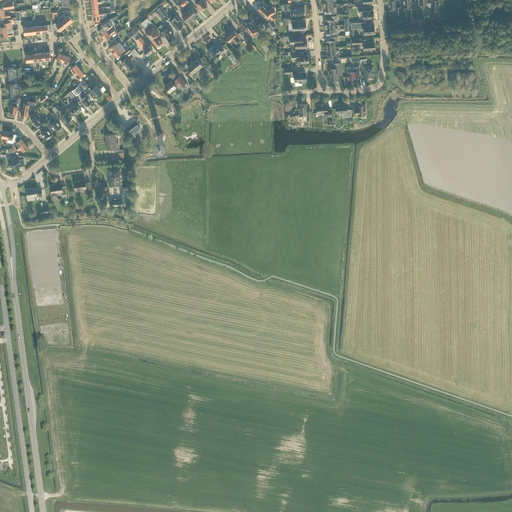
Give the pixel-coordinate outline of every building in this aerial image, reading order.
[(192,18),(197,14),(191,7),(189,10),(184,5),(189,1),(188,0),(179,0),(179,1),(183,5),(182,6),(192,18)] [(206,5),(207,5),(202,0),(192,0),(201,10),(204,8),(207,6),(206,5)] [(395,0),(388,0),(388,2),(389,10),(395,10),(395,13),(401,13),(400,6),(396,6),(395,0)] [(402,0),(403,6),(411,6),(412,9),(415,9),(414,2),(411,3),(411,0),(402,0)] [(424,4),(425,13),(431,13),(430,3),(426,3),(426,0),(418,0),(419,4),(424,4)] [(439,6),(438,3),(442,3),(441,0),(431,0),(432,10),(438,10),(438,6),(439,6)] [(0,12),(4,12),(4,9),(14,8),(13,2),(3,3),(4,7),(0,7),(0,12)] [(262,4),(257,9),(267,19),(269,17),(272,20),(275,16),(273,13),(275,11),(274,10),(275,8),(273,6),(271,8),(270,7),(267,9),(262,4)] [(291,9),(291,16),(298,15),(304,15),(305,15),(304,6),(304,7),(294,8),(294,4),(287,4),(287,10),(291,9)] [(333,4),(323,5),(323,10),(330,10),(331,13),(336,13),(336,7),(333,7),(333,4)] [(161,6),(157,9),(163,17),(167,13),(161,6)] [(187,22),(192,18),(182,6),(180,8),(185,13),(182,16),(187,22)] [(373,10),(370,10),(370,7),(358,8),(358,12),(363,12),(363,14),(363,15),(363,17),(364,18),(364,19),(374,18),(373,10)] [(163,17),(157,10),(154,12),(160,19),(163,17)] [(69,23),(73,20),(70,17),(71,16),(67,11),(63,11),(64,13),(62,15),(64,17),(64,18),(69,23)] [(252,23),(255,26),(260,21),(258,18),(253,12),(248,16),(253,22),(252,23)] [(64,18),(64,17),(62,15),(58,18),(59,19),(60,21),(65,27),(69,23),(64,18)] [(172,24),(177,30),(180,28),(182,27),(182,26),(183,25),(179,21),(180,19),(177,15),(172,19),(171,16),(168,18),(173,23),(172,24)] [(324,26),(334,25),(334,22),(337,22),(337,16),(331,16),(331,20),(324,20),(324,26)] [(61,30),(65,27),(60,21),(59,19),(57,21),(59,22),(56,24),(54,23),(53,24),(53,27),(56,31),(59,28),(61,30)] [(101,35),(108,30),(113,25),(108,19),(100,23),(103,27),(98,31),(101,35)] [(250,23),(248,24),(244,19),(239,23),(244,30),(246,32),(248,31),(252,36),(254,33),(257,31),(250,23)] [(297,19),(288,20),(288,23),(291,23),(292,22),(293,30),(294,34),(302,33),(302,30),(306,29),(305,21),(297,22),(297,19)] [(1,26),(0,26),(0,30),(0,32),(12,30),(13,30),(12,24),(11,21),(7,22),(6,21),(4,22),(4,26),(1,26)] [(269,25),(265,21),(263,23),(267,27),(265,28),(269,33),(273,29),(269,25)] [(351,29),(363,28),(363,35),(375,34),(374,24),(366,25),(365,22),(351,23),(351,29)] [(168,38),(174,34),(168,27),(165,24),(163,26),(166,29),(163,31),(168,38)] [(334,25),(324,26),(325,31),(332,31),(332,34),(338,34),(338,28),(335,28),(334,25)] [(147,55),(153,50),(149,46),(148,46),(140,36),(139,36),(136,33),(139,30),(136,26),(127,34),(130,38),(133,36),(136,39),(141,46),(141,47),(147,55)] [(160,44),(162,42),(157,36),(159,34),(153,27),(146,33),(157,47),(158,46),(160,45),(160,44)] [(110,35),(114,32),(115,31),(113,29),(110,32),(108,30),(101,35),(105,39),(110,35)] [(232,39),(235,43),(240,39),(239,39),(240,37),(234,30),(233,31),(232,30),(228,33),(229,35),(226,37),(230,41),(232,39)] [(248,40),(246,37),(247,37),(241,31),(238,33),(243,40),(242,41),(244,43),(248,40)] [(256,37),(261,44),(265,41),(257,31),(254,33),(257,37),(256,37)] [(120,42),(123,40),(118,35),(112,40),(115,44),(109,48),(113,52),(122,44),(120,42)] [(307,47),(307,40),(302,40),(302,35),(290,36),(290,43),(295,43),(295,48),(307,47)] [(335,46),(334,41),(338,40),(337,37),(330,37),(330,41),(326,41),(326,47),(335,46)] [(363,42),(363,50),(371,49),(375,49),(374,42),(368,42),(363,42)] [(125,49),(124,47),(122,44),(113,52),(116,56),(122,52),(125,49)] [(219,53),(224,50),(220,44),(215,48),(213,46),(207,50),(214,59),(220,54),(219,53)] [(331,57),(339,56),(339,53),(339,50),(335,50),(335,46),(326,47),(327,54),(331,53),(331,57)] [(130,52),(134,56),(134,57),(138,53),(134,48),(130,52)] [(60,66),(65,55),(59,52),(56,59),(61,61),(60,62),(59,61),(58,65),(60,66)] [(308,62),(308,55),(299,55),(298,52),(292,52),(292,59),(297,58),(298,63),(308,62)] [(68,63),(70,57),(65,55),(60,66),(62,67),(64,63),(63,63),(63,61),(68,63)] [(134,57),(134,56),(130,58),(132,60),(130,61),(127,57),(121,62),(126,68),(126,69),(128,71),(134,66),(132,64),(134,62),(134,63),(138,61),(134,57)] [(192,63),(202,74),(205,72),(202,69),(201,69),(200,67),(202,65),(197,59),(192,63)] [(330,80),(338,80),(337,72),(341,71),(340,62),(333,63),(334,68),(329,68),(330,80)] [(200,76),(202,74),(192,63),(188,67),(193,73),(195,71),(200,76)] [(71,76),(80,69),(76,64),(71,68),(74,72),(73,73),(71,72),(69,74),(71,76)] [(373,78),(373,66),(364,67),(365,79),(370,79),(370,78),(373,78)] [(348,82),(356,81),(356,74),(360,74),(359,67),(353,67),(353,72),(347,72),(348,82)] [(78,78),(84,73),(80,69),(71,76),(72,78),(75,76),(75,75),(75,74),(78,78)] [(294,73),(295,81),(306,81),(305,72),(294,73)] [(164,86),(169,91),(171,94),(176,90),(174,88),(176,86),(177,86),(179,84),(180,86),(183,90),(188,85),(185,82),(179,75),(175,79),(174,79),(172,81),(172,80),(164,86)] [(200,91),(192,82),(188,84),(196,94),(200,91)] [(96,97),(102,92),(97,85),(95,87),(93,85),(94,85),(92,83),(87,86),(89,89),(90,88),(91,90),(96,97)] [(78,85),(72,91),(76,95),(79,92),(83,98),(81,99),(86,106),(87,105),(88,105),(90,104),(89,103),(91,101),(91,100),(86,95),(87,94),(83,90),(83,89),(82,90),(78,85)] [(72,99),(70,101),(73,105),(70,107),(76,114),(77,113),(78,113),(79,112),(79,111),(80,110),(81,109),(80,108),(78,105),(81,103),(79,101),(78,101),(75,97),(74,97),(72,99)] [(22,107),(21,114),(21,115),(22,115),(24,116),(24,115),(27,116),(29,104),(25,104),(23,103),(22,107)] [(306,104),(298,104),(299,115),(306,115),(307,120),(312,120),(311,111),(307,111),(306,104)] [(327,104),(317,105),(317,113),(325,112),(325,116),(331,116),(331,108),(327,109),(327,104)] [(336,105),(336,113),(345,112),(345,117),(352,116),(351,109),(347,109),(347,104),(336,105)] [(358,108),(353,108),(353,114),(358,114),(366,114),(365,104),(357,105),(358,108)] [(45,108),(48,111),(49,111),(52,114),(54,112),(48,105),(45,108)] [(62,108),(59,111),(62,115),(61,116),(66,122),(67,122),(69,121),(69,120),(72,118),(69,114),(67,111),(65,112),(62,108)] [(31,120),(36,127),(41,123),(33,113),(31,115),(33,118),(31,120)] [(51,119),(48,121),(50,123),(49,124),(54,129),(54,128),(56,131),(56,130),(57,131),(60,129),(59,128),(61,126),(58,122),(58,121),(56,119),(55,119),(52,115),(50,117),(51,119)] [(135,125),(126,134),(131,140),(134,138),(131,133),(135,130),(136,131),(138,128),(135,125)] [(44,126),(40,128),(42,131),(41,132),(46,139),(47,138),(47,139),(50,137),(49,136),(51,134),(46,128),(44,126)] [(162,141),(163,140),(164,140),(164,139),(165,139),(165,138),(165,137),(165,136),(165,135),(165,134),(164,133),(164,132),(163,132),(162,131),(161,131),(160,131),(159,131),(158,131),(158,132),(157,132),(156,133),(156,134),(155,134),(155,135),(155,136),(155,137),(155,138),(156,138),(156,139),(157,140),(158,141),(159,141),(160,141),(161,141),(162,141)] [(115,133),(105,134),(106,141),(105,141),(107,149),(113,148),(114,151),(119,151),(118,141),(116,142),(115,133)] [(19,145),(16,147),(17,149),(25,142),(21,138),(16,142),(19,145)] [(24,151),(28,147),(25,142),(17,149),(18,150),(21,148),(24,151)] [(23,159),(15,160),(15,156),(9,156),(10,160),(8,160),(9,167),(24,165),(23,159)] [(109,169),(108,169),(109,173),(110,172),(110,175),(109,175),(109,186),(121,186),(122,186),(121,174),(120,174),(120,168),(109,168),(109,169)] [(78,181),(74,182),(75,190),(84,188),(84,191),(91,190),(90,182),(87,183),(87,184),(85,184),(85,179),(78,180),(78,181)] [(67,197),(65,186),(62,186),(61,183),(55,184),(55,185),(51,185),(52,196),(53,196),(56,196),(56,195),(56,193),(61,192),(62,197),(63,198),(67,197)] [(34,195),(38,195),(38,196),(42,195),(41,189),(38,189),(38,188),(31,189),(31,188),(26,189),(28,200),(35,199),(34,195)]
